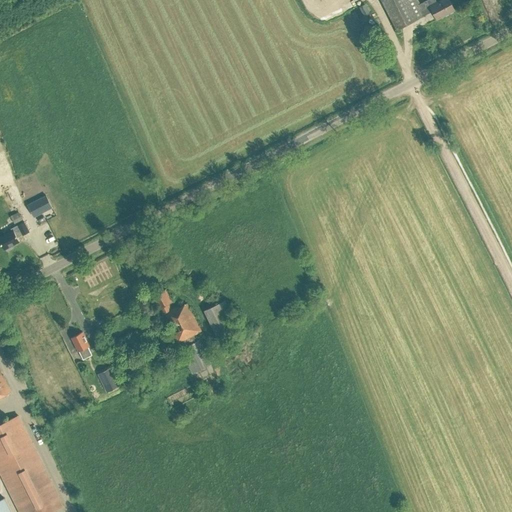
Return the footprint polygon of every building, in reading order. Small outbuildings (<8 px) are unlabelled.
[(418,0),(381,0),(397,29),(432,11),(436,19),(454,10),(449,0),(440,0),(437,2),(435,0),(426,0),(420,3),(418,0)] [(365,4),(360,7),(364,15),(369,12),(365,4)] [(46,194),(27,204),(34,217),(52,208),(46,194)] [(22,219),(22,218),(19,212),(11,216),(14,223),(22,219)] [(11,249),(13,244),(19,240),(17,237),(23,234),(29,231),(24,221),(13,227),(14,230),(0,237),(0,240),(6,251),(7,251),(11,249)] [(187,303),(179,307),(178,306),(171,309),(168,304),(172,302),(165,289),(153,295),(159,308),(160,307),(163,313),(162,313),(193,373),(211,363),(196,334),(202,331),(187,303)] [(226,303),(203,314),(217,343),(240,332),(226,303)] [(90,345),(83,331),(71,337),(78,351),(82,349),(85,355),(91,351),(88,346),(90,345)] [(117,364),(124,379),(162,359),(154,345),(117,364)] [(92,352),(99,364),(107,360),(100,347),(92,352)] [(125,358),(119,347),(109,352),(115,362),(125,358)] [(111,366),(98,373),(106,389),(119,383),(111,366)] [(0,397),(11,392),(0,370),(0,397)] [(0,473),(19,511),(51,511),(54,511),(64,506),(18,414),(0,423),(0,473)] [(0,511),(12,511),(5,497),(0,499),(0,511)]
